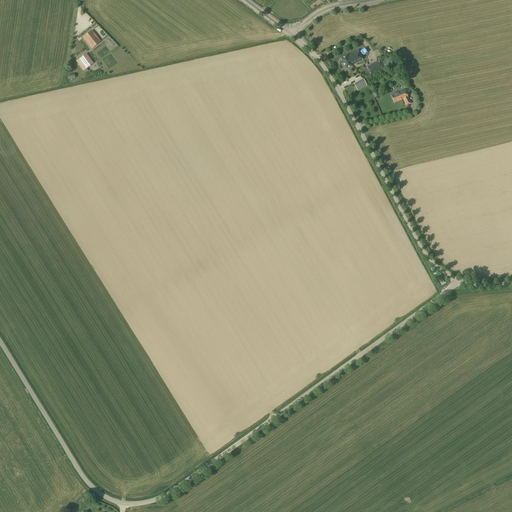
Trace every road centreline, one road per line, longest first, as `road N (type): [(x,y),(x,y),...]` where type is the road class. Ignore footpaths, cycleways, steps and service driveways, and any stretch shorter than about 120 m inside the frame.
road 1 (tertiary): [(458,280),(182,486),(144,503),(114,501),(91,488),(0,341)]
road 2 (unclassified): [(458,280),(428,256),(330,77),(293,35)]
